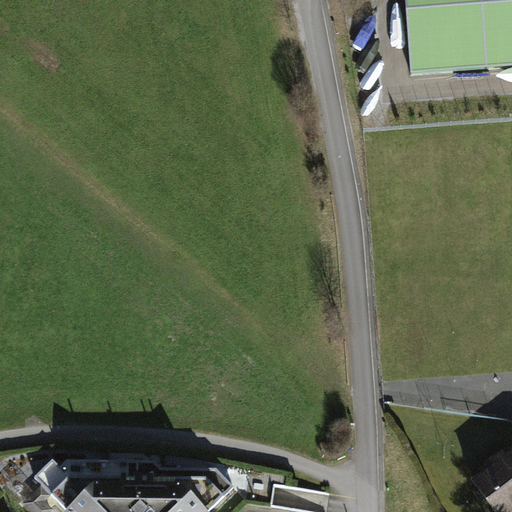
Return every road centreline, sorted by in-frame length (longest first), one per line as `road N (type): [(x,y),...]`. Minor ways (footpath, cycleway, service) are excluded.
road 1 (residential): [(369,511),(348,188),(313,0)]
road 2 (track): [(368,493),(270,450),(60,431),(0,442)]
